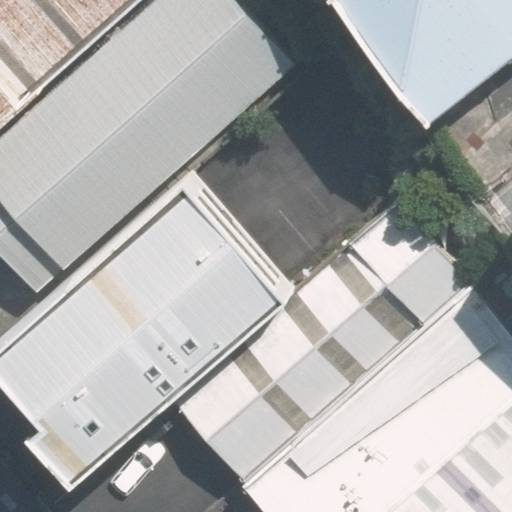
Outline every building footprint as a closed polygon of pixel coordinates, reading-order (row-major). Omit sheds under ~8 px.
[(0,0),(0,109),(127,0),(0,0)] [(0,200),(62,271),(185,164),(302,59),(251,0),(127,0),(0,109),(0,200)] [(511,0),(334,0),(421,114),(511,42),(511,0)] [(58,481),(166,391),(291,284),(185,164),(0,326),(0,387),(26,417),(11,430),(58,481)] [(237,479),(477,273),(406,190),(291,284),(166,391),(237,479)] [(511,230),(511,202),(499,213),(511,230)] [(266,511),(511,511),(511,315),(477,273),(237,479),(266,511)]
